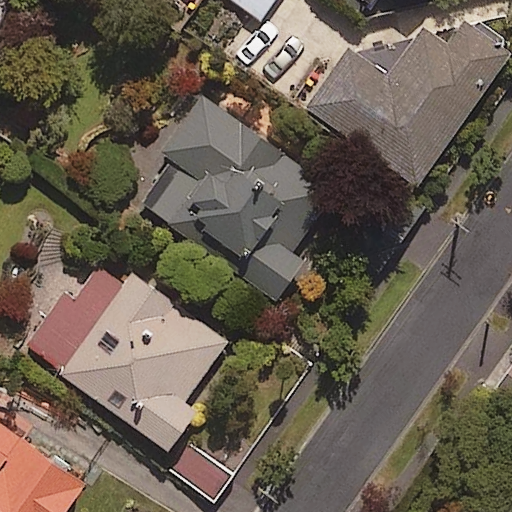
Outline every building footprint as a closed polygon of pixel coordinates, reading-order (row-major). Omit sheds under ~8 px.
[(276,0),(233,0),(261,21),(276,0)] [(339,0),(364,19),(378,0),(339,0)] [(412,40),(353,52),(311,111),(423,189),(511,61),(511,48),(466,16),(448,42),(423,24),(412,40)] [(339,192),(202,92),(129,191),(279,302),(309,261),(296,251),(339,192)] [(231,342),(111,255),(78,300),(67,293),(22,354),(62,383),(69,374),(175,452),(204,412),(188,401),(231,342)] [(73,511),(95,481),(0,415),(0,511),(73,511)]
